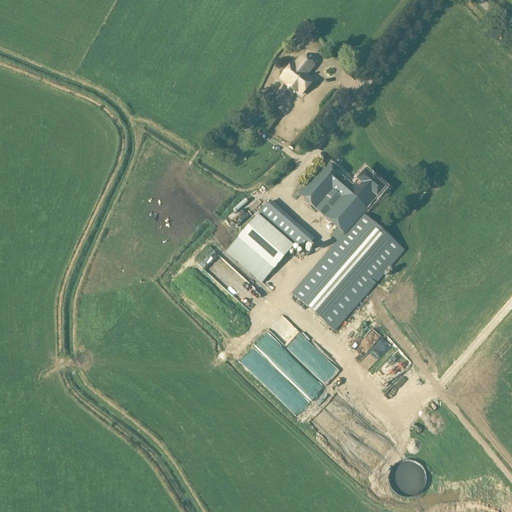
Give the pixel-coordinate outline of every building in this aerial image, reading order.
[(307,48),(302,51),(308,58),(312,55),(307,48)] [(301,95),(312,81),(306,76),(313,67),(301,58),(293,68),(291,66),(281,79),(301,95)] [(253,126),(263,113),(255,107),(245,120),(246,120),(240,127),(245,132),(252,125),(253,126)] [(246,158),(240,163),(245,168),(251,163),(246,158)] [(356,182),(356,181),(351,186),(326,164),(299,196),(337,229),(331,236),(337,242),(292,295),(334,332),(402,254),(368,224),(370,220),(364,215),(370,207),(369,206),(376,198),(377,198),(384,189),(364,172),(356,182)] [(258,214),(303,254),(314,241),(269,202),(258,214)] [(237,239),(274,271),(294,248),(258,216),(237,239)] [(388,411),(373,424),(384,437),(399,423),(388,411)] [(373,460),(374,428),(345,428),(345,444),(350,444),(349,451),(356,451),(356,460),(373,460)]
